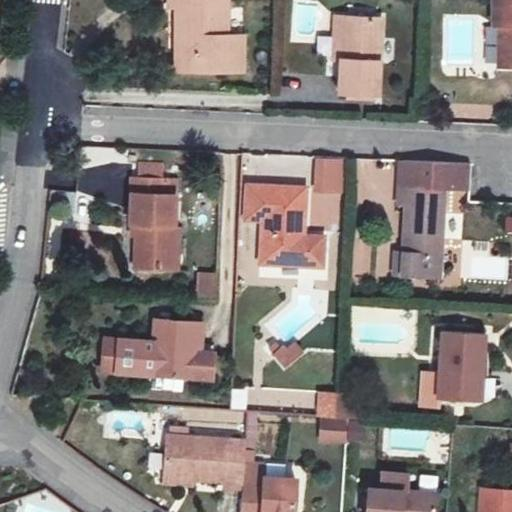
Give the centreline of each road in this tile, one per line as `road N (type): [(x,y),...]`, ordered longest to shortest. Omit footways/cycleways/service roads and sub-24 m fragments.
road 1 (residential): [(39,128),(511,145)]
road 2 (residential): [(0,424),(121,511)]
road 3 (residential): [(39,128),(51,0)]
